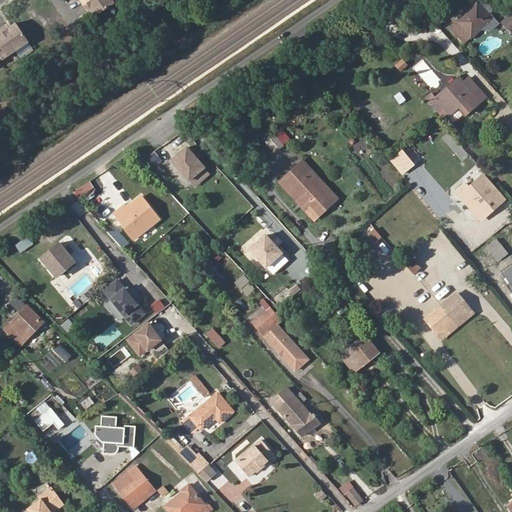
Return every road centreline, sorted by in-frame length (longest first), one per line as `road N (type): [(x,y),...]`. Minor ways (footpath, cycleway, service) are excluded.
road 1 (unclassified): [(0,228),(336,0)]
road 2 (unknown): [(481,433),(359,293),(342,254),(282,188),(281,171),(295,153)]
road 3 (unknown): [(309,375),(355,411),(424,511)]
road 4 (residential): [(511,412),(368,511)]
